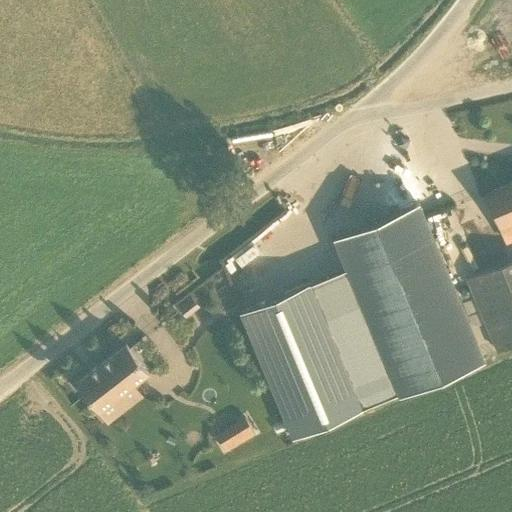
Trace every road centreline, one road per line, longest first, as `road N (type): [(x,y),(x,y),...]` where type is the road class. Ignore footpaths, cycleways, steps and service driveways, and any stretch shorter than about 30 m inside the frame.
road 1 (unclassified): [(0,387),(361,115)]
road 2 (track): [(361,115),(212,148),(0,155)]
road 3 (unclassified): [(361,115),(511,82)]
road 4 (unclassified): [(361,115),(457,0)]
